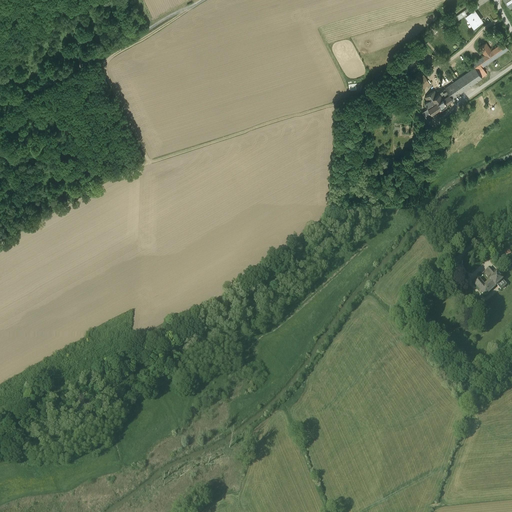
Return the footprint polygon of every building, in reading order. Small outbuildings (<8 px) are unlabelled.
[(511,0),(502,0),(510,10),(511,9),(511,0)] [(470,6),(464,10),(467,15),(473,11),(470,6)] [(467,15),(470,20),(469,20),(473,26),(481,21),(477,16),(478,15),(474,10),(473,11),(467,15)] [(484,55),(472,63),(474,66),(478,71),(483,68),(482,67),(508,49),(503,42),(491,50),(484,55)] [(486,43),(479,48),(484,55),(491,50),(486,43)] [(474,66),(445,87),(452,97),(481,77),(478,71),(474,66)] [(430,83),(420,70),(411,76),(420,90),(430,83)] [(445,87),(438,91),(439,92),(437,93),(427,100),(424,102),(427,107),(431,112),(452,97),(445,87)] [(435,90),(425,97),(427,100),(437,93),(435,90)] [(427,107),(422,110),(428,119),(433,115),(431,112),(427,107)] [(501,250),(504,255),(511,251),(508,246),(501,250)] [(492,277),(484,284),(478,277),(473,281),(485,295),(502,279),(490,266),(487,268),(491,273),(490,273),(493,276),(492,277)] [(487,268),(484,271),(489,276),(490,275),(492,277),(493,276),(490,273),(491,273),(487,268)]
